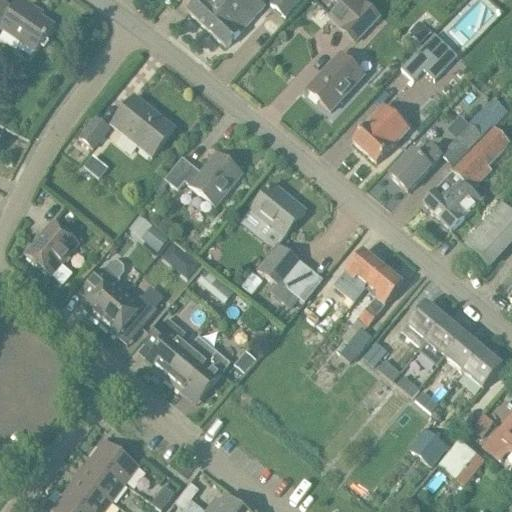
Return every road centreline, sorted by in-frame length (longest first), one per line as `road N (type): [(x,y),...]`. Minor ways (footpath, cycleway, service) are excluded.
road 1 (residential): [(511,338),(137,27)]
road 2 (residential): [(0,234),(75,105),(137,27)]
road 3 (residential): [(286,511),(207,459),(117,378)]
road 4 (residential): [(16,511),(117,378)]
road 5 (residential): [(117,378),(0,271)]
